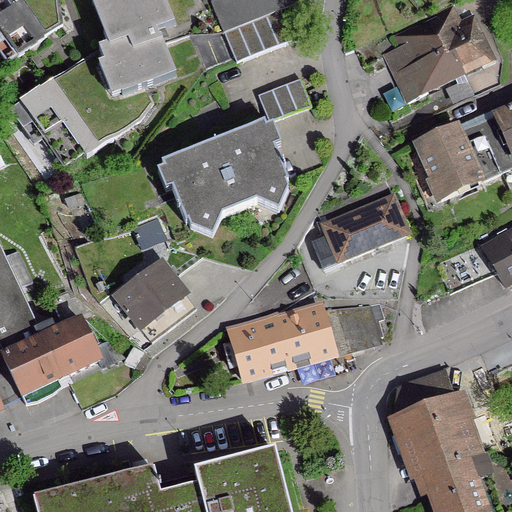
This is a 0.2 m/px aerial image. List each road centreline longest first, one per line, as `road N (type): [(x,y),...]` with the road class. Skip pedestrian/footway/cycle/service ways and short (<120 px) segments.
road 1 (residential): [(332,0),(346,112),(342,148),(284,247),(155,370),(155,419)]
road 2 (residential): [(367,409),(275,401),(155,419)]
road 3 (residential): [(367,409),(370,384),(511,315)]
road 4 (residential): [(155,419),(0,459)]
